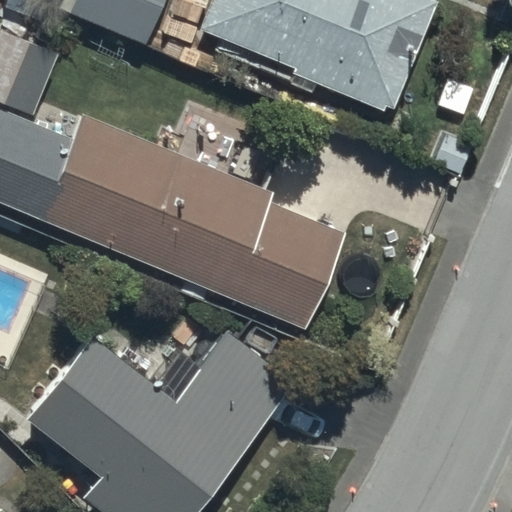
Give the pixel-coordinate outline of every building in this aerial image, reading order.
[(158,0),(56,0),(51,13),(137,50),(158,0)] [(431,8),(412,0),(206,0),(192,34),(288,75),(287,79),(383,120),(431,8)] [(52,55),(0,36),(0,111),(28,122),(52,55)] [(268,199),(258,194),(274,155),(189,120),(173,160),(78,121),(57,172),(27,159),(7,207),(36,218),(33,224),(302,334),(340,240),(264,209),(268,199)] [(83,511),(194,511),(290,383),(225,334),(174,402),(87,337),(21,427),(93,480),(74,505),(83,511)]
